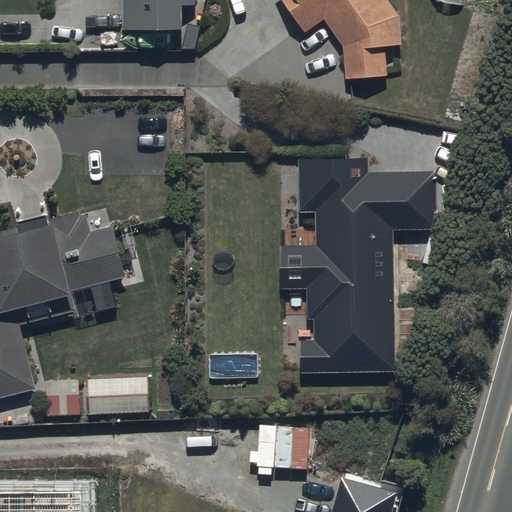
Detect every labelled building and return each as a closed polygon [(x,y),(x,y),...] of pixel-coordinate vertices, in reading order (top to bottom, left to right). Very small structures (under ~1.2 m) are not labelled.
[(123,0),(123,38),(183,38),(182,13),(196,12),(195,0),(123,0)] [(277,0),(304,39),(324,25),(344,51),(346,86),(366,87),(388,82),(385,56),(402,51),(401,21),(385,0),(277,0)] [(376,165),(301,165),(302,217),(315,219),(315,250),(283,251),(283,293),(307,293),(307,324),(314,325),(316,345),(301,346),(302,377),(399,377),(396,238),(438,236),(438,180),(376,180),(376,165)] [(73,296),(124,283),(112,231),(92,237),(88,221),(81,223),(79,217),(50,226),(49,223),(0,237),(0,404),(36,395),(21,332),(78,318),(73,296)] [(147,381),(87,384),(88,419),(148,417),(147,381)] [(81,384),(46,385),(48,419),(82,418),(81,384)] [(392,511),(398,492),(341,477),(331,511),(392,511)]
